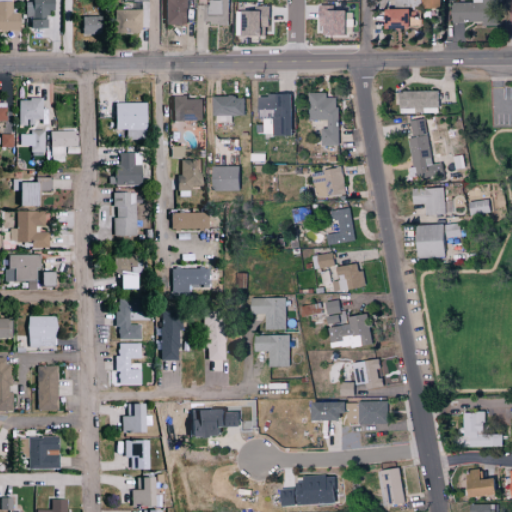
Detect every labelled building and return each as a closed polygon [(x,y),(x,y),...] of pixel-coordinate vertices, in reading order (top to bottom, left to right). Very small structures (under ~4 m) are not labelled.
[(0,0),(0,30),(17,30),(17,12),(10,12),(10,1),(0,0)] [(24,0),(25,28),(42,28),(41,14),(50,14),(50,0),(24,0)] [(187,24),(186,0),(161,0),(163,25),(187,24)] [(228,0),(219,0),(209,0),(203,0),(203,24),(228,25),(228,0)] [(419,0),(420,8),(438,8),(437,0),(419,0)] [(471,0),(472,2),(451,2),(450,22),(483,22),(483,0),(471,0)] [(239,37),(268,36),(266,6),(252,7),(252,11),(237,12),(239,37)] [(342,36),(342,7),(318,7),(318,35),(342,36)] [(381,29),(418,28),(418,9),(381,10),(381,29)] [(111,33),(138,33),(138,10),(111,10),(111,33)] [(79,34),(96,34),(95,16),(78,16),(79,34)] [(438,90),(398,92),(399,109),(415,108),(415,113),(438,113),(438,90)] [(338,145),(337,97),(325,98),(325,93),(307,93),(308,121),(326,120),(326,128),(319,129),(320,146),(338,145)] [(187,95),(170,96),(171,121),(202,120),(202,99),(187,100),(187,95)] [(257,95),(256,119),(262,119),(262,135),(289,135),(290,96),(257,95)] [(231,123),(231,116),(243,116),(242,97),(212,98),(213,123),(231,123)] [(16,123),(39,123),(39,98),(15,99),(16,123)] [(144,102),(111,103),(111,130),(124,129),(124,139),(144,138),(144,102)] [(441,175),(439,164),(430,164),(424,119),(410,120),(411,138),(407,138),(411,168),(407,169),(409,178),(441,175)] [(42,130),(28,130),(28,134),(18,134),(17,146),(28,146),(28,152),(42,152),(42,130)] [(48,154),(62,153),(62,146),(72,146),(71,130),(47,131),(48,154)] [(0,140),(0,148),(11,149),(12,134),(0,134),(0,140)] [(180,146),(168,146),(168,157),(180,157),(180,146)] [(110,185),(138,185),(138,153),(116,152),(116,165),(111,165),(110,185)] [(200,159),(178,160),(178,176),(174,176),(174,191),(190,191),(189,187),(200,186),(200,159)] [(209,191),(238,191),(238,166),(209,167),(209,191)] [(311,172),(315,198),(345,193),(340,168),(311,172)] [(10,181),(10,191),(14,191),(13,206),(32,206),(33,182),(10,181)] [(424,215),(444,215),(443,188),(410,189),(411,204),(424,204),(424,215)] [(135,235),(134,192),(110,192),(111,236),(135,235)] [(467,201),(469,215),(491,213),(490,199),(467,201)] [(354,241),(349,208),(329,211),(330,221),(337,220),(339,232),(325,234),(326,245),(354,241)] [(4,211),(4,228),(8,228),(8,242),(29,242),(29,247),(47,247),(47,230),(41,230),(41,211),(4,211)] [(205,212),(168,212),(169,229),(206,228),(205,212)] [(445,238),(461,236),(458,222),(442,225),(445,238)] [(414,258),(442,257),(441,224),(414,225),(414,258)] [(311,257),(314,270),(334,265),(331,252),(311,257)] [(37,255),(6,255),(6,269),(11,269),(11,281),(29,281),(29,289),(37,289),(37,255)] [(335,267),(337,281),(332,282),(333,291),(365,286),(362,271),(357,271),(356,263),(335,267)] [(168,283),(207,284),(207,269),(168,268),(168,283)] [(53,272),(38,272),(38,286),(53,285),(53,272)] [(285,297),(249,297),(249,314),(264,313),(264,329),(285,329),(285,297)] [(339,312),(337,299),(323,301),(326,314),(339,312)] [(177,359),(177,324),(179,324),(179,310),(159,310),(159,359),(177,359)] [(347,323),(325,327),(328,345),(351,341),(352,346),(372,343),(367,313),(346,317),(347,323)] [(26,345),(52,344),(52,315),(25,316),(26,345)] [(0,318),(0,337),(9,337),(8,318),(0,318)] [(289,335),(254,335),(254,351),(268,351),(267,366),(288,366),(289,335)] [(138,343),(116,342),(115,355),(114,355),(114,383),(138,383),(138,368),(127,368),(127,358),(138,358),(138,343)] [(7,356),(0,356),(0,409),(9,409),(7,356)] [(380,386),(376,358),(351,362),(354,384),(363,383),(364,388),(380,386)] [(55,365),(34,365),(33,410),(54,410),(55,365)] [(358,424),(386,424),(386,401),(358,400),(358,424)] [(342,401),(308,401),(308,419),(336,419),(336,412),(342,412),(342,401)] [(119,415),(119,431),(140,431),(139,424),(149,424),(149,415),(138,415),(138,402),(124,402),(124,415),(119,415)] [(357,423),(357,402),(345,402),(345,423),(357,423)] [(222,426),(222,408),(186,409),(186,436),(215,435),(215,426),(222,426)] [(223,427),(236,426),(236,411),(223,412),(223,427)] [(462,412),(462,447),(501,446),(501,433),(486,433),(486,411),(462,412)] [(56,467),(56,435),(26,435),(27,468),(56,467)] [(142,439),(122,438),(121,456),(127,456),(127,467),(141,467),(142,439)] [(380,469),(385,505),(403,502),(398,467),(380,469)] [(465,495),(492,494),(491,477),(482,478),(481,469),(464,470),(465,495)] [(279,505),(337,503),(335,474),(300,476),(301,482),(293,482),(294,487),(278,488),(279,505)] [(128,488),(128,504),(148,505),(149,476),(133,475),(133,488),(128,488)] [(0,496),(0,509),(11,509),(10,496),(0,495),(0,496)] [(62,511),(63,498),(49,498),(48,509),(34,508),(34,511),(62,511)] [(497,511),(498,504),(470,503),(469,511),(497,511)]
